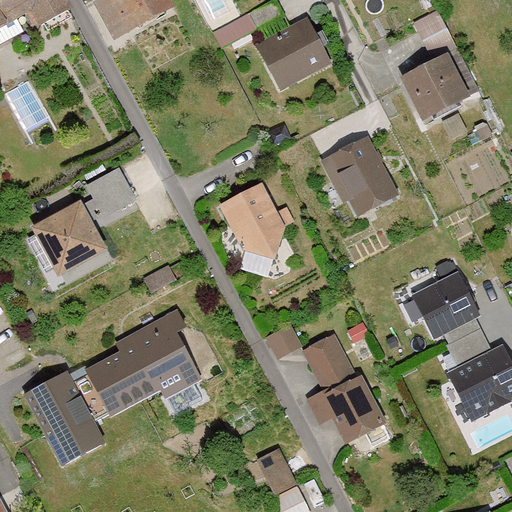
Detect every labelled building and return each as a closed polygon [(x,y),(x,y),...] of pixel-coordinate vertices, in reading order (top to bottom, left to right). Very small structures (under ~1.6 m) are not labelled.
[(0,0),(0,29),(29,13),(37,28),(68,11),(62,0),(0,0)] [(114,40),(172,9),(167,0),(97,0),(94,2),(114,40)] [(224,48),(259,25),(249,9),(213,32),(224,48)] [(422,121),(478,93),(438,12),(415,23),(434,61),(400,77),(422,121)] [(280,92),(331,66),(308,20),(257,46),(280,92)] [(358,215),(395,196),(366,139),(321,162),(342,201),(349,197),(358,215)] [(102,221),(136,203),(118,168),(84,186),(102,221)] [(283,231),(261,185),(219,206),(241,250),(273,262),(283,231)] [(56,280),(107,254),(82,205),(31,232),(56,280)] [(431,339),(478,316),(458,273),(411,295),(431,339)] [(112,416),(161,389),(166,399),(200,380),(174,332),(184,326),(176,312),(117,344),(121,352),(87,371),(90,376),(72,386),(64,373),(22,396),(61,465),(102,442),(91,422),(109,412),(112,416)] [(302,347),(290,326),(266,339),(277,361),(302,347)] [(446,342),(454,360),(491,343),(483,326),(446,342)] [(303,352),(323,392),(307,400),(320,425),(334,418),(347,444),(386,424),(361,376),(357,378),(335,336),(303,352)] [(473,421),(511,400),(511,362),(502,344),(447,373),(473,421)] [(280,511),(310,511),(278,450),(258,460),(276,496),(273,498),(280,511)]
